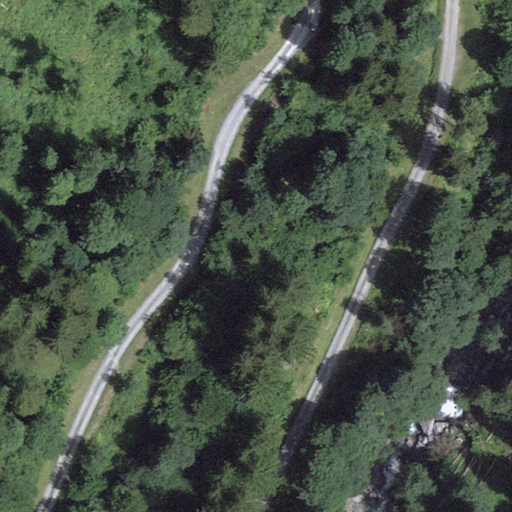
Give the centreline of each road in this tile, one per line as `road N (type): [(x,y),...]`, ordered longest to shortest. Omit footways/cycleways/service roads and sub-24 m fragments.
road 1 (track): [(316,0),(289,51),(228,125),(197,243),(102,375),(46,511)]
road 2 (track): [(259,511),(429,155),(451,0)]
